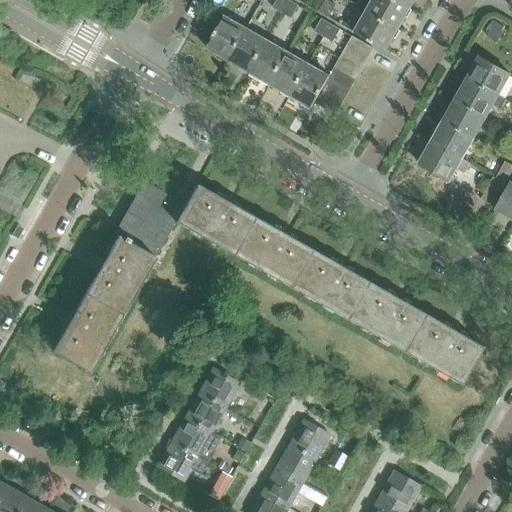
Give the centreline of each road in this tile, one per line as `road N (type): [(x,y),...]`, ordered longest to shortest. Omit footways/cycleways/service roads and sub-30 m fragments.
road 1 (residential): [(0,305),(125,69)]
road 2 (tertiary): [(356,195),(137,75)]
road 3 (residential): [(356,195),(469,0)]
road 4 (tertiary): [(511,284),(356,195)]
road 5 (residential): [(142,511),(0,430)]
road 6 (tertiary): [(125,69),(4,0)]
